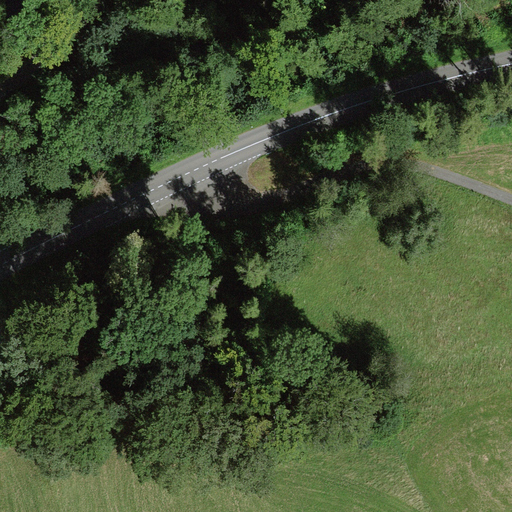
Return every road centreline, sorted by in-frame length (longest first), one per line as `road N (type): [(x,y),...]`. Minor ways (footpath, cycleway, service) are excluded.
road 1 (tertiary): [(511,63),(361,98),(151,187),(0,266)]
road 2 (track): [(209,162),(251,189),(413,163),(511,200)]
road 3 (unclassified): [(93,0),(0,87)]
